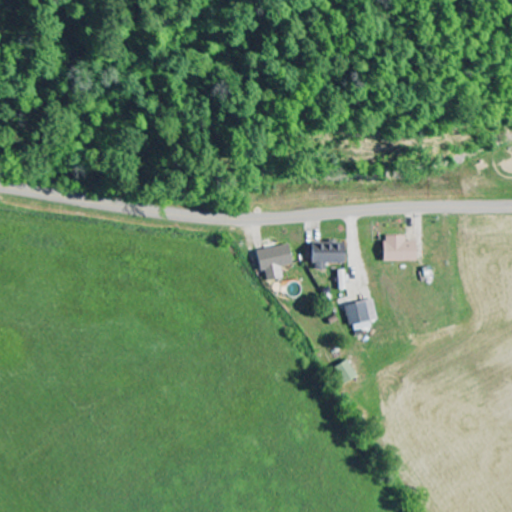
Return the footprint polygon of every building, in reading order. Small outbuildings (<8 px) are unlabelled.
[(403,237),(381,237),(381,262),(413,263),(414,243),(403,242),(403,237)] [(342,265),(343,244),(310,243),(309,270),(322,271),(322,265),(342,265)] [(253,252),(257,273),(262,273),(264,282),(280,279),(278,268),(290,266),(286,246),(253,252)] [(368,323),(376,321),(371,300),(344,307),(350,334),(370,329),(368,323)] [(331,368),(340,386),(354,378),(345,361),(331,368)]
